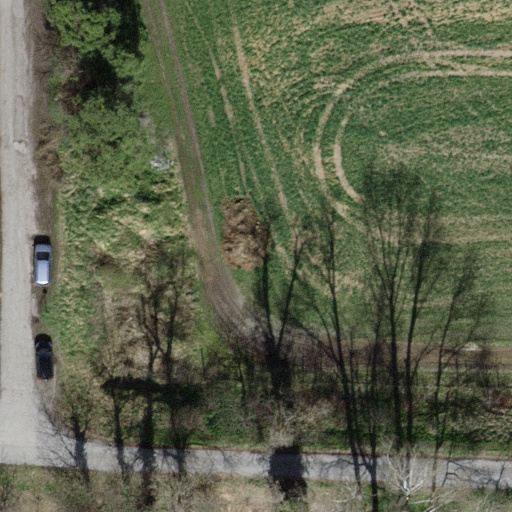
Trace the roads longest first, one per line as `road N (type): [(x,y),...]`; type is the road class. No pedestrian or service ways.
road 1 (track): [(511,471),(14,449)]
road 2 (track): [(14,449),(20,0)]
